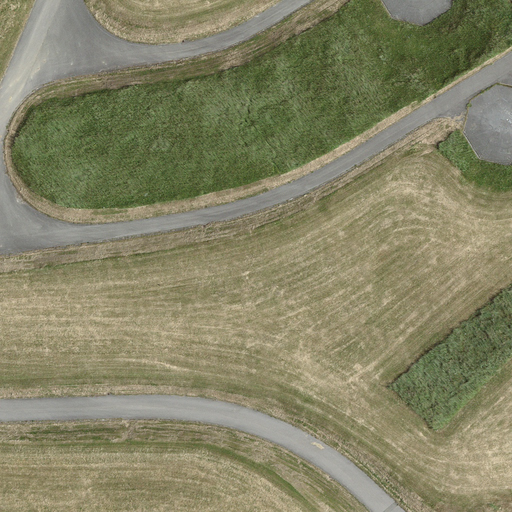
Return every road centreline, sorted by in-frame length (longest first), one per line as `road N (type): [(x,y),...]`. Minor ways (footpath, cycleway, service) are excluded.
road 1 (unclassified): [(511,70),(314,184),(233,212),(141,229),(0,232)]
road 2 (unclassified): [(0,410),(195,408),(252,420),(309,448),(388,511)]
road 3 (unclassified): [(35,40),(110,54),(186,52),(302,0)]
